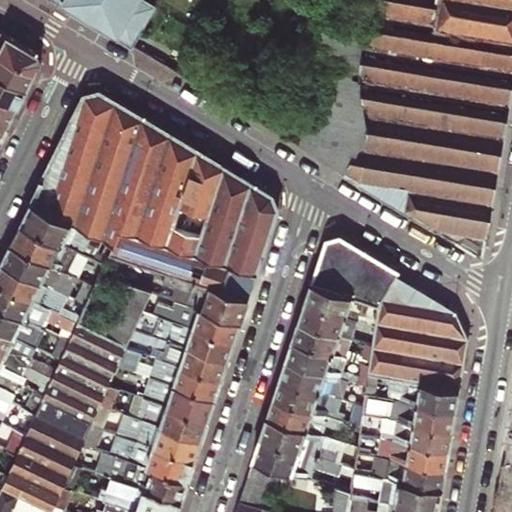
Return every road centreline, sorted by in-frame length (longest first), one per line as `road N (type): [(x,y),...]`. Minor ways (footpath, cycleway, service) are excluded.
road 1 (residential): [(311,184),(205,511)]
road 2 (residential): [(81,47),(311,184)]
road 3 (residential): [(311,184),(503,299)]
road 4 (residential): [(467,511),(503,299)]
road 5 (residential): [(0,210),(81,47)]
